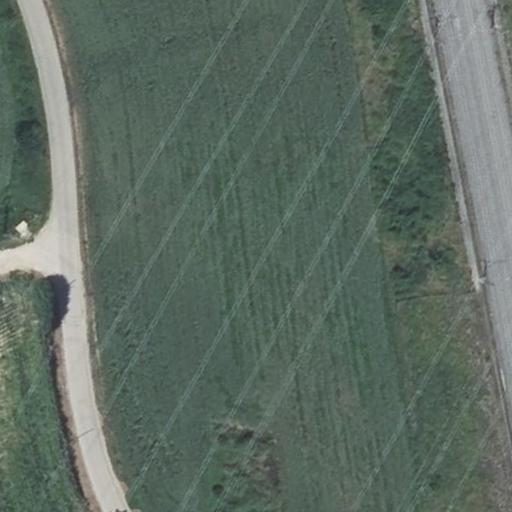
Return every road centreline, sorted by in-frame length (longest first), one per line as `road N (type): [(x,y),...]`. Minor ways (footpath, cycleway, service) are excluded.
road 1 (unclassified): [(116,511),(85,416),(65,241)]
road 2 (unclassified): [(65,241),(57,109),(30,0)]
